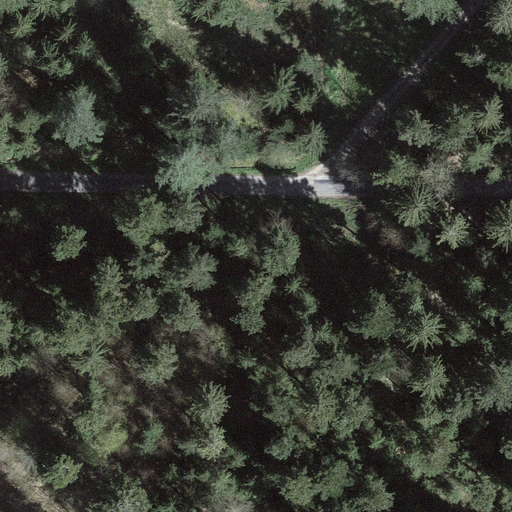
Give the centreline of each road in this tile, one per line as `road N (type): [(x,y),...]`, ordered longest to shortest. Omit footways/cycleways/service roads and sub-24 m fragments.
road 1 (residential): [(0,174),(511,188)]
road 2 (track): [(308,183),(480,0)]
